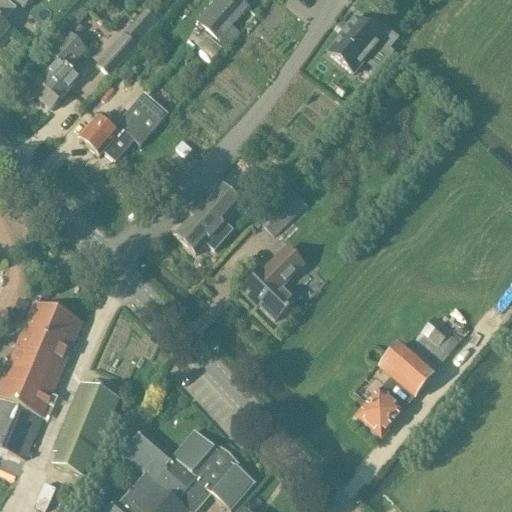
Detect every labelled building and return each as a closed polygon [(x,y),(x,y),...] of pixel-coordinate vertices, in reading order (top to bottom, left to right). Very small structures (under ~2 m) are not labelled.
[(9,0),(23,11),(32,0),(9,0)] [(235,0),(218,0),(196,25),(226,52),(239,37),(231,30),(248,11),(235,0)] [(0,4),(0,42),(9,31),(2,25),(11,14),(0,4)] [(109,80),(136,49),(158,24),(144,13),(123,39),(97,69),(109,80)] [(366,30),(356,20),(338,41),(340,42),(327,57),(353,79),(364,66),(380,47),(388,54),(389,52),(398,41),(374,21),(366,30)] [(57,65),(30,95),(50,114),(79,83),(68,73),(86,53),(68,37),(49,58),(57,65)] [(380,47),(364,66),(376,76),(393,56),(389,52),(388,54),(380,47)] [(117,76),(127,84),(133,77),(124,69),(117,76)] [(140,150),(167,118),(143,98),(112,134),(105,129),(111,123),(103,116),(98,122),(97,122),(78,143),(99,160),(102,156),(115,167),(134,145),(140,150)] [(182,146),(176,153),(184,161),(190,154),(182,146)] [(168,162),(160,171),(169,179),(177,170),(168,162)] [(252,205),(265,189),(254,180),(241,196),(252,205)] [(219,188),(174,239),(195,258),(206,247),(214,254),(231,234),(223,227),(241,207),(219,188)] [(278,206),(259,226),(274,241),(293,221),(304,209),(289,194),(278,206)] [(262,275),(241,296),(252,307),(255,304),(275,324),(293,306),(280,292),(303,269),(286,252),(263,275),(262,275)] [(22,322),(29,307),(18,302),(12,318),(22,322)] [(0,406),(41,423),(42,422),(81,327),(33,307),(6,372),(0,386),(0,406)] [(433,322),(420,339),(437,353),(451,337),(433,322)] [(420,339),(407,354),(432,375),(460,344),(451,337),(437,353),(420,339)] [(378,395),(356,421),(380,442),(402,416),(402,415),(408,408),(413,402),(414,402),(435,377),(432,375),(407,354),(399,348),(379,372),(390,382),(385,388),(378,395)] [(58,457),(53,470),(80,481),(86,469),(91,471),(118,404),(81,389),(54,455),(58,457)] [(193,511),(207,495),(226,511),(233,511),(254,488),(231,468),(234,465),(220,452),(217,455),(194,435),(172,461),(143,435),(122,459),(144,478),(119,508),(115,505),(109,511),(193,511)] [(80,511),(86,496),(68,489),(62,503),(80,511)]
